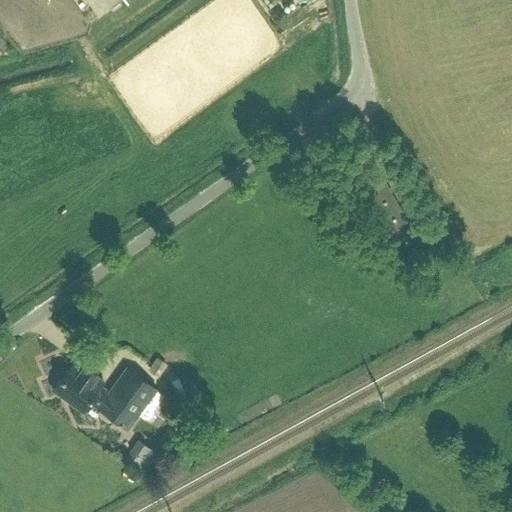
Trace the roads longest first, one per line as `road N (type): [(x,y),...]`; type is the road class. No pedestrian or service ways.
road 1 (unclassified): [(0,340),(356,93),(350,0)]
road 2 (track): [(356,93),(425,199)]
